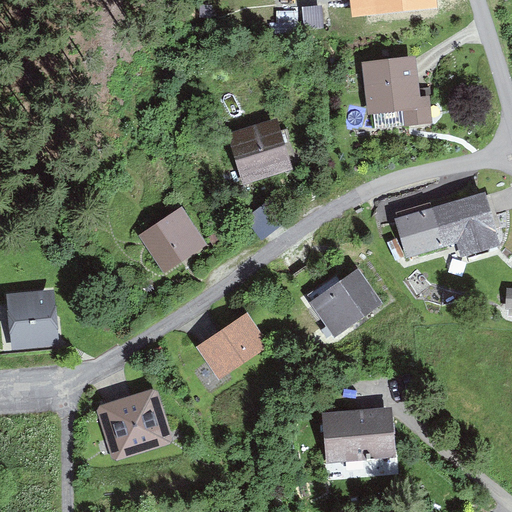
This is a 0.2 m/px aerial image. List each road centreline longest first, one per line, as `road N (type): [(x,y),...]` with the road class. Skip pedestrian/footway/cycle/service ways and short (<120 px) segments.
road 1 (residential): [(511,154),(398,179),(347,201),(64,386)]
road 2 (residential): [(67,511),(64,386)]
